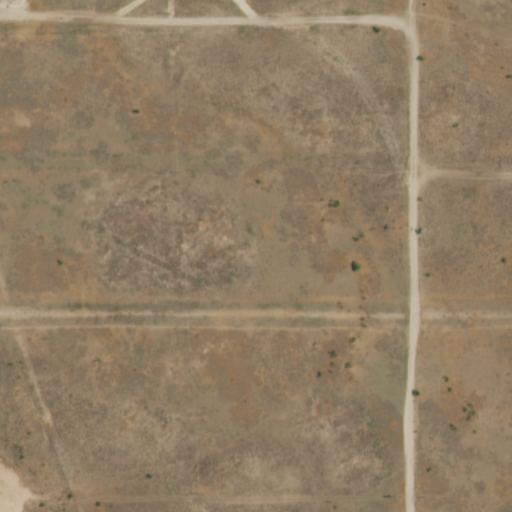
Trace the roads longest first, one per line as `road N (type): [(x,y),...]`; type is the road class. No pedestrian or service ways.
road 1 (track): [(374,511),(370,0)]
road 2 (track): [(371,7),(0,5)]
road 3 (track): [(0,149),(366,149)]
